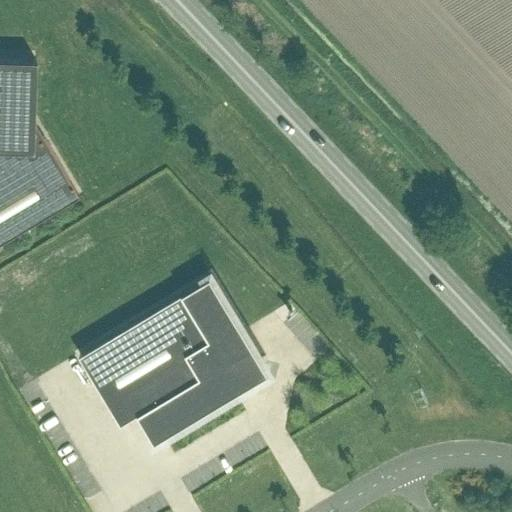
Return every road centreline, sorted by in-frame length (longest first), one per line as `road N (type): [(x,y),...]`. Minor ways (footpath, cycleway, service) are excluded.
road 1 (primary): [(511,351),(182,0)]
road 2 (unclassified): [(329,511),(420,461),(467,453),(511,459)]
